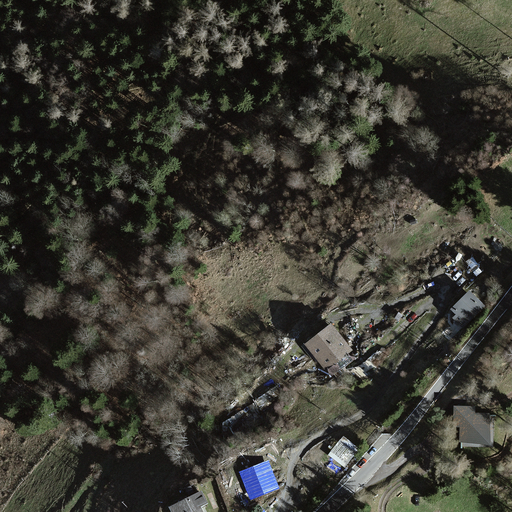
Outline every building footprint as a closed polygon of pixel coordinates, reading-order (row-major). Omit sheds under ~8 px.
[(459,313),(455,317),(464,326),(485,305),(470,291),(453,308),(459,313)] [(332,325),(307,343),(326,368),(351,350),(332,325)] [(474,407),(456,407),(456,425),(461,425),(461,440),(463,440),(463,445),(494,445),(494,416),(489,416),(489,414),(474,414),(474,407)] [(343,464),(360,446),(346,433),(329,451),(343,464)] [(278,488),(267,461),(241,471),(252,499),(278,488)] [(202,491),(171,507),(173,511),(203,511),(200,506),(207,502),(202,491)]
